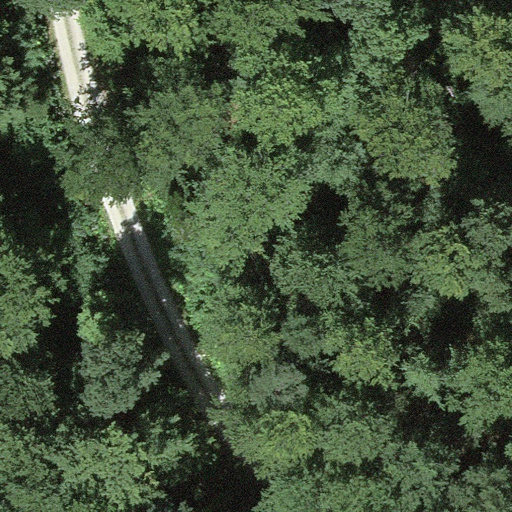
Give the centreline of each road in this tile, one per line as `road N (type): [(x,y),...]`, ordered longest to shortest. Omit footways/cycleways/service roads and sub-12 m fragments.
road 1 (track): [(323,511),(251,469),(179,352),(77,124),(49,0)]
road 2 (track): [(0,439),(113,511)]
